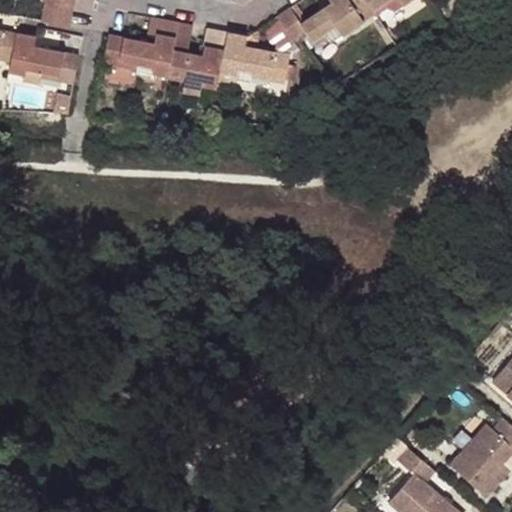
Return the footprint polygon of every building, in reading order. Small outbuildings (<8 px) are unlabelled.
[(72,10),(74,0),(45,0),(45,4),(72,10)] [(329,0),(331,1),(300,21),(306,30),(315,43),(315,44),(326,37),(323,32),(335,23),(343,34),(376,11),(367,0),(329,0)] [(367,0),(376,11),(377,13),(387,6),(391,12),(407,0),(367,0)] [(42,19),(69,25),(72,10),(45,4),(42,19)] [(277,15),(293,39),(301,33),(306,30),(300,21),(290,7),(277,15)] [(168,74),(178,21),(151,16),(148,32),(156,34),(155,41),(124,35),(109,32),(103,62),(136,68),(138,62),(153,65),(152,71),(168,74)] [(178,21),(168,74),(167,78),(187,81),(188,75),(202,78),(201,84),(217,87),(218,82),(221,67),(224,50),(205,46),(204,55),(188,52),(192,34),(191,34),(193,24),(178,21)] [(330,42),(343,34),(335,23),(323,32),(326,37),(330,42)] [(0,58),(11,61),(17,32),(0,28),(0,58)] [(254,45),(258,29),(249,35),(247,34),(245,43),(254,45)] [(291,52),(254,45),(245,43),(247,34),(228,30),(224,50),(221,67),(237,70),(238,65),(252,68),(251,73),(285,80),(286,77),(289,62),(291,52)] [(310,46),(315,43),(306,30),(301,33),(310,46)] [(17,32),(11,61),(10,69),(26,72),(27,66),(42,69),(41,75),(74,81),(79,55),(34,47),(36,35),(17,32)] [(138,62),(136,68),(135,74),(151,77),(152,71),(153,65),(138,62)] [(250,80),(251,73),(252,68),(238,65),(237,70),(221,67),(218,82),(234,86),(236,77),(250,80)] [(24,79),(39,81),(41,75),(42,69),(27,66),(26,72),(24,79)] [(185,87),(200,90),(201,84),(202,78),(188,75),(187,81),(185,87)] [(511,355),(495,374),(511,389),(511,355)] [(476,455),(498,429),(489,421),(466,446),(476,455)] [(511,426),(505,435),(498,429),(476,455),(463,470),(499,502),(511,486),(511,484),(506,479),(511,472),(511,426)] [(407,511),(465,511),(426,477),(436,466),(410,443),(399,455),(415,469),(390,497),(407,511)]
